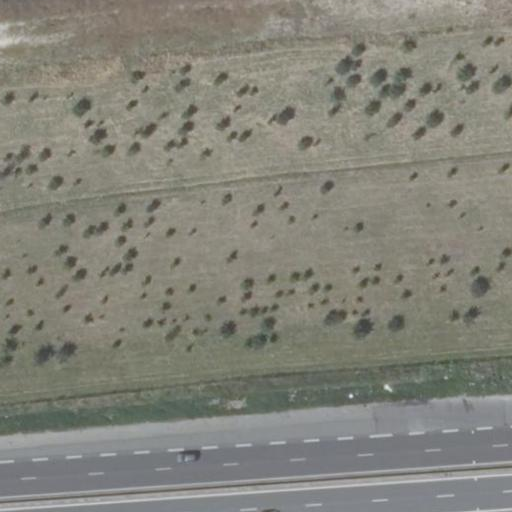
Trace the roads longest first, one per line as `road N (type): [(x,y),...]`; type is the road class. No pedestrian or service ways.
road 1 (trunk): [(511,443),(0,478)]
road 2 (trunk): [(247,511),(511,493)]
